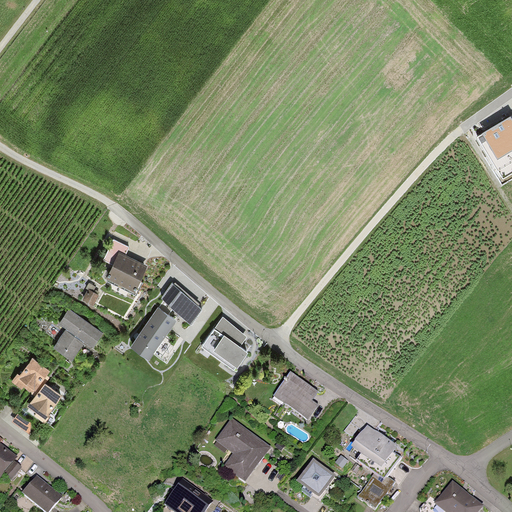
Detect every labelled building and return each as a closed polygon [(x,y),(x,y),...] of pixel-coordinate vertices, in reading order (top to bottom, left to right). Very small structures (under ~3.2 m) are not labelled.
[(511,113),(476,136),(502,178),(511,171),(511,113)] [(104,279),(134,291),(145,264),(124,255),(127,246),(112,240),(103,261),(111,264),(104,279)] [(202,306),(172,282),(162,294),(192,318),(202,306)] [(99,293),(89,287),(84,295),(94,301),(99,293)] [(175,317),(158,305),(133,341),(150,353),(175,317)] [(64,329),(51,347),(69,360),(83,341),(91,347),(101,333),(67,308),(56,323),(64,329)] [(247,333),(223,316),(204,342),(234,364),(246,348),(240,343),(247,333)] [(15,372),(9,381),(20,389),(22,386),(32,393),(49,370),(31,357),(18,374),(15,372)] [(290,373),(272,398),(306,423),(318,408),(311,403),(317,394),(290,373)] [(59,395),(43,382),(25,406),(34,413),(33,416),(42,423),(49,416),(59,395)] [(18,415),(13,423),(30,432),(34,424),(18,415)] [(233,455),(223,468),(245,484),(271,449),(231,419),(215,441),(233,455)] [(366,428),(349,451),(378,472),(395,449),(366,428)] [(0,446),(0,481),(17,460),(0,446)] [(333,479),(311,464),(296,485),(318,500),(333,479)] [(35,478),(20,496),(39,511),(48,511),(60,498),(35,478)] [(371,479),(356,499),(374,511),(389,492),(371,479)] [(180,482),(162,507),(169,511),(204,511),(211,503),(180,482)] [(451,483),(433,505),(441,511),(479,511),(482,508),(451,483)]
